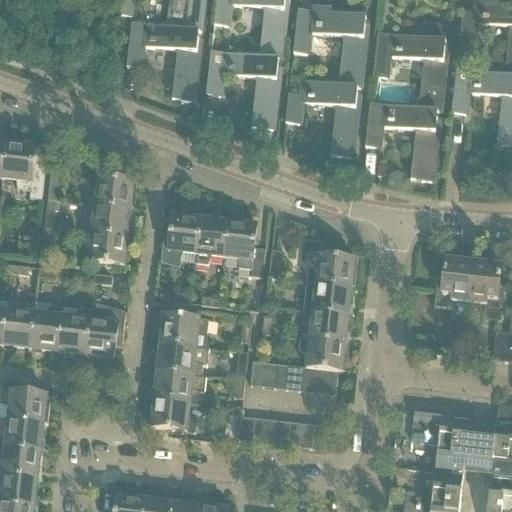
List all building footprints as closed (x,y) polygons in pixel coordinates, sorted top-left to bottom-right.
[(121,0),(119,19),(131,20),(133,0),(170,0),(167,31),(200,35),(200,34),(202,35),(205,0),(121,0)] [(265,12),(260,61),(279,63),(281,63),(287,14),(284,14),(285,0),(217,0),(215,28),(229,30),(231,8),(265,12)] [(486,62),(484,76),(511,79),(511,7),(497,6),(497,0),(477,0),(477,4),(476,16),(464,14),(460,46),(473,47),(476,26),(510,30),(507,61),(490,59),(490,63),(486,62)] [(345,40),(339,89),(359,92),(361,92),(367,41),(364,41),(367,20),(331,16),(332,10),(312,8),(311,14),(299,13),(294,56),(308,58),(310,36),(345,40)] [(200,35),(167,31),(132,28),(127,70),(141,71),(143,50),(178,54),(173,102),(194,105),(200,55),(198,55),(200,35)] [(424,63),(419,112),(438,115),(440,115),(446,65),(444,64),(447,32),(424,29),(422,41),(379,36),(374,79),(387,81),(390,59),(424,63)] [(279,63),(260,61),(212,56),(207,98),(221,99),(223,78),(258,82),(252,131),(274,133),(279,83),(277,83),(279,63)] [(511,79),(484,76),(457,73),(452,116),(465,117),(468,96),(502,100),(497,149),(511,150),(511,79)] [(359,92),(339,89),(304,85),(302,100),(289,98),(286,126),(300,128),(302,107),(337,111),(331,159),(353,161),(359,111),(357,111),(359,92)] [(438,115),(419,112),(371,107),(366,150),(379,151),(382,130),(417,134),(411,182),(432,185),(438,135),(436,135),(438,115)] [(7,147),(3,183),(16,184),(17,193),(31,195),(30,202),(42,203),(45,175),(34,173),(36,150),(34,150),(34,151),(8,148),(8,147),(7,147)] [(378,168),(377,179),(388,181),(389,170),(378,168)] [(63,177),(51,175),(47,204),(60,205),(63,177)] [(96,197),(95,209),(132,213),(132,212),(130,211),(133,186),(135,186),(135,185),(100,181),(100,180),(90,179),(88,193),(96,197)] [(86,208),(83,236),(129,241),(129,240),(128,239),(130,214),(132,214),(132,213),(95,209),(86,208)] [(46,214),(44,232),(53,233),(53,232),(55,215),(47,214),(46,214)] [(196,260),(197,260),(202,222),(200,222),(200,223),(174,220),(175,219),(173,219),(171,240),(165,239),(162,265),(165,266),(180,269),(185,258),(196,259),(196,260)] [(212,261),(225,262),(229,225),(228,225),(228,226),(203,223),(203,222),(202,222),(197,260),(196,267),(208,269),(212,261)] [(229,225),(225,262),(238,263),(239,272),(252,274),(251,280),(263,281),(266,253),(254,252),(257,228),(256,228),(256,229),(231,226),(231,225),(229,225)] [(129,241),(83,236),(81,251),(80,265),(91,266),(91,265),(126,269),(126,268),(125,267),(127,242),(129,242),(129,241)] [(42,260),(41,267),(50,268),(51,261),(52,243),(44,243),(43,243),(42,260)] [(23,246),(21,262),(32,264),(34,247),(23,246)] [(356,263),(343,262),(344,254),(312,250),(307,286),(353,291),(353,290),(351,289),(354,265),(356,265),(356,263)] [(269,282),(281,284),(284,255),(272,254),(269,282)] [(453,303),(469,305),(474,265),(446,262),(445,275),(438,274),(435,310),(452,312),(453,303)] [(474,265),(469,305),(486,307),(484,322),(501,324),(506,282),(500,281),(501,268),(474,265)] [(1,268),(0,276),(10,278),(11,269),(1,268)] [(11,269),(10,278),(28,280),(29,271),(11,269)] [(39,272),(38,281),(55,283),(56,274),(39,272)] [(67,276),(66,284),(84,286),(85,277),(67,275),(67,276)] [(95,279),(94,287),(111,289),(112,281),(95,279)] [(304,315),(350,319),(350,318),(348,318),(351,292),(353,293),(353,291),(307,286),(304,315)] [(267,293),(265,311),(274,312),(274,311),(276,293),(268,293),(267,293)] [(174,297),(173,306),(191,308),(192,299),(174,297)] [(202,301),(201,309),(218,311),(219,303),(202,301)] [(30,353),(31,353),(36,309),(8,306),(7,314),(3,350),(5,350),(5,349),(30,351),(30,353)] [(36,309),(31,353),(33,353),(33,351),(58,354),(58,356),(60,356),(64,312),(50,310),(51,308),(36,306),(36,309)] [(92,314),(87,359),(88,359),(88,358),(114,361),(114,362),(115,362),(117,351),(121,352),(121,354),(122,355),(123,349),(122,349),(125,316),(92,307),(92,314)] [(86,359),(87,359),(92,314),(64,312),(60,356),(61,356),(61,355),(86,357),(86,359)] [(310,343),(346,347),(346,346),(345,346),(348,321),(349,321),(350,319),(304,315),(303,327),(312,330),(310,343)] [(161,345),(161,347),(197,351),(198,338),(206,337),(208,323),(164,318),(164,320),(165,320),(162,346),(161,345)] [(264,321),(262,338),(271,339),(273,321),(265,321),(264,321)] [(242,328),(240,346),(249,347),(251,329),(242,328)] [(493,365),(507,366),(510,336),(497,335),(493,365)] [(327,374),(339,375),(343,376),(343,374),(342,374),(345,349),(346,349),(346,347),(310,343),(301,342),(300,355),(308,358),(307,372),(314,372),(327,374)] [(434,358),(463,361),(465,347),(435,344),(434,358)] [(158,373),(158,375),(202,380),(203,369),(207,370),(209,352),(197,351),(161,347),(161,348),(162,348),(159,373),(158,373)] [(237,375),(247,376),(249,357),(239,356),(237,375)] [(251,389),(263,390),(266,367),(253,366),(251,389)] [(263,390),(275,392),(278,368),(266,367),(263,390)] [(275,392),(287,393),(290,370),(278,368),(275,392)] [(287,393),(300,395),(302,371),(290,370),(287,393)] [(300,395),(312,396),(314,372),(307,372),(302,371),(300,395)] [(312,396),(324,397),(327,374),(314,372),(312,396)] [(327,374),(324,397),(336,399),(339,375),(327,374)] [(155,401),(154,402),(191,407),(198,408),(200,396),(204,397),(206,380),(202,380),(158,375),(158,376),(159,376),(156,401),(155,401)] [(234,401),(244,402),(245,384),(236,383),(234,401)] [(8,423),(45,427),(48,427),(51,399),(2,393),(1,408),(9,410),(8,423)] [(151,429),(151,431),(185,435),(195,436),(197,423),(189,421),(189,420),(191,407),(154,402),(154,404),(156,404),(153,429),(151,429)] [(483,429),(477,477),(491,479),(491,480),(511,482),(511,411),(499,410),(499,413),(498,419),(497,426),(497,430),(483,429)] [(463,479),(463,475),(477,477),(483,429),(469,427),(469,422),(414,416),(411,445),(438,448),(435,475),(463,479)] [(239,444),(251,445),(254,422),(242,420),(239,444)] [(0,438),(6,439),(4,451),(42,455),(42,453),(41,453),(44,428),(45,429),(45,427),(8,423),(0,422),(0,438)] [(251,445),(263,447),(266,423),(254,422),(251,445)] [(263,447),(275,448),(278,425),(266,423),(263,447)] [(275,448),(287,450),(290,426),(278,425),(275,448)] [(287,450),(300,451),(302,427),(290,426),(287,450)] [(300,451),(312,452),(314,429),(302,427),(300,451)] [(314,429),(312,452),(325,454),(327,430),(314,429)] [(1,479),(39,483),(39,482),(37,481),(40,456),(42,456),(42,455),(4,451),(0,450),(0,465),(3,466),(1,479)] [(459,511),(463,479),(435,475),(432,503),(405,500),(403,511),(459,511)] [(0,507),(36,511),(36,509),(34,509),(37,484),(39,484),(39,483),(1,479),(0,479),(0,507)] [(511,511),(511,482),(491,480),(487,511),(511,511)] [(144,511),(145,502),(144,502),(144,504),(119,501),(119,499),(117,499),(115,511),(144,511)] [(172,511),(173,506),(172,506),(172,507),(147,504),(147,503),(145,502),(144,511),(172,511)]
